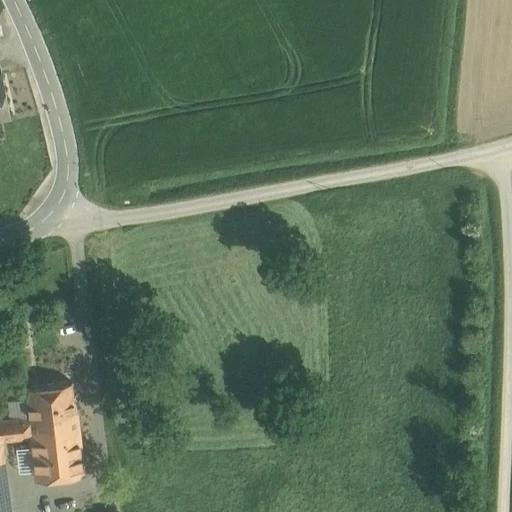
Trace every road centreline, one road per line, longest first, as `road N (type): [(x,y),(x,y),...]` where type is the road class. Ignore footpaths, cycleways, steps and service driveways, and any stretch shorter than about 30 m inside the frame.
road 1 (track): [(79,223),(498,148)]
road 2 (tertiary): [(14,0),(43,64),(79,223)]
